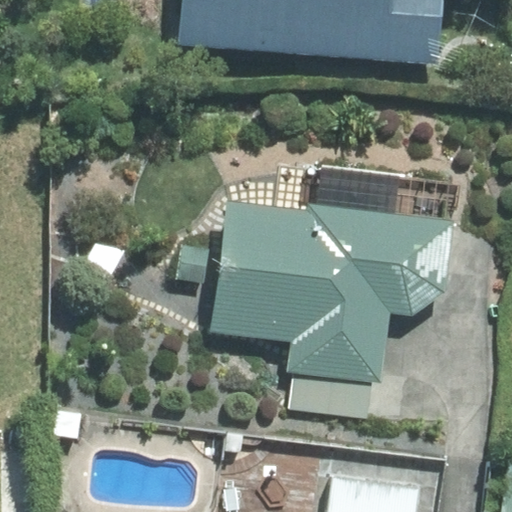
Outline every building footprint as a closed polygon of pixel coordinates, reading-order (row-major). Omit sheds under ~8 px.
[(178,0),(175,45),(431,63),(435,0),(178,0)] [(286,344),(282,374),(377,386),(386,314),(406,315),(439,291),(447,223),(304,204),(303,213),(222,203),(205,334),(286,344)] [(511,511),(511,466),(505,465),(498,511),(511,511)] [(410,511),(414,490),(329,478),(324,511),(410,511)] [(12,511),(9,486),(0,486),(0,511),(12,511)]
